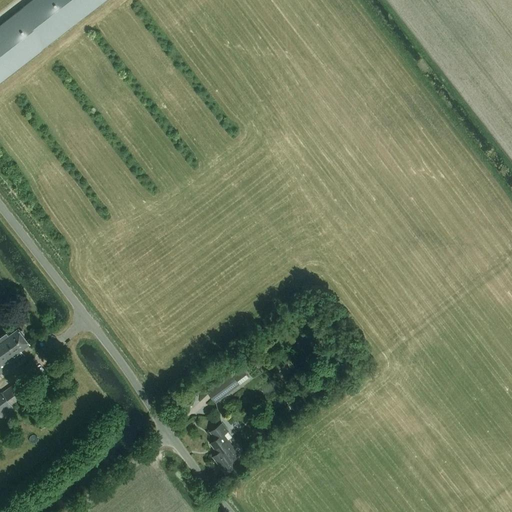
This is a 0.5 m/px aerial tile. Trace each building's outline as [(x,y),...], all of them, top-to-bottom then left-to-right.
[(35,0),(0,27),(0,80),(104,0),(35,0)] [(29,344),(21,332),(19,329),(9,335),(7,332),(0,336),(0,374),(25,357),(20,350),(29,344)] [(249,377),(243,370),(234,377),(231,373),(206,392),(215,403),(249,377)] [(29,395),(20,382),(0,395),(0,422),(17,411),(13,406),(29,395)] [(232,461),(239,455),(223,435),(228,431),(222,423),(210,432),(216,440),(210,444),(218,453),(213,457),(226,474),(236,467),(232,461)]
